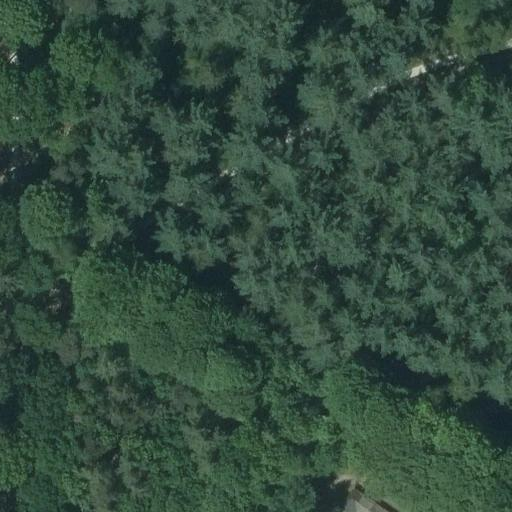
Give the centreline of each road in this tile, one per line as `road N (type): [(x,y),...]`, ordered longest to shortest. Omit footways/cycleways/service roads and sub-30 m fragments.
road 1 (track): [(511,499),(82,291),(81,282)]
road 2 (track): [(130,253),(360,111),(511,62)]
road 3 (track): [(22,312),(30,0)]
road 4 (track): [(111,0),(89,257)]
road 5 (track): [(8,511),(22,312)]
